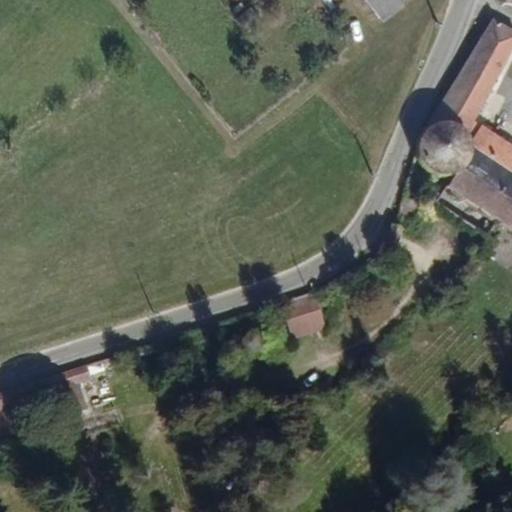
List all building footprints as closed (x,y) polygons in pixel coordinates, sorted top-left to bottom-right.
[(354,0),(382,37),(428,0),(354,0)] [(506,103),(511,91),(511,10),(455,107),(457,106),(470,106),(484,114),(490,131),(506,103)] [(511,106),(506,103),(490,131),(511,144),(511,106)] [(477,157),(490,131),(484,114),(470,106),(457,106),(455,107),(447,109),(436,133),(444,148),(452,156),(466,160),(477,157)] [(511,144),(490,131),(477,157),(474,167),(511,192),(511,144)] [(345,314),(336,285),(302,296),(311,324),(345,314)] [(64,417),(56,385),(120,365),(116,352),(0,386),(0,399),(5,412),(32,404),(39,425),(64,417)]
